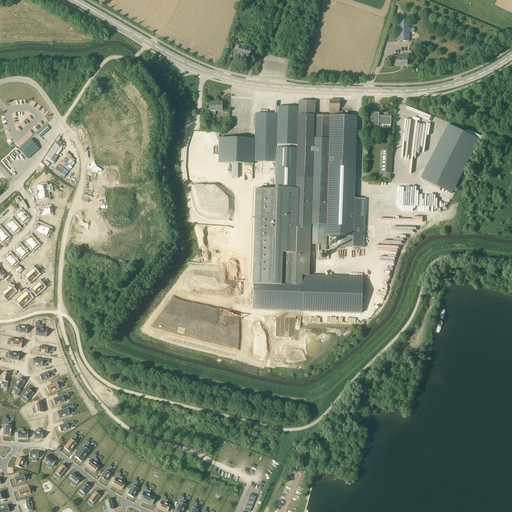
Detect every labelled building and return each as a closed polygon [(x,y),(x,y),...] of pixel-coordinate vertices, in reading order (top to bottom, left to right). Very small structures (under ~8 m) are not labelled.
[(398,41),(410,41),(410,31),(410,20),(399,20),(399,36),(396,36),(396,40),(398,40),(398,41)] [(246,45),(239,43),(240,42),(236,42),(235,48),(238,49),(237,54),(240,54),(240,56),(242,56),(246,45)] [(252,45),(252,47),(246,45),(242,56),(249,58),(250,52),(253,53),(255,46),(252,45)] [(400,65),(408,65),(408,54),(399,54),(399,56),(395,56),(395,66),(400,66),(400,65)] [(255,114),(255,129),(255,139),(219,138),(218,163),(253,164),(253,162),(276,162),(275,191),(256,190),(252,310),(361,313),(362,278),(309,276),(309,254),(310,245),(316,245),(316,250),(326,250),(326,236),(337,237),(337,247),(364,248),(365,217),(365,213),(359,213),(360,199),(354,199),(356,118),(342,117),(342,112),(339,112),(339,100),(330,100),(330,109),(330,115),(339,115),(339,117),(330,117),(314,116),(315,102),(314,102),(314,103),(306,103),(306,102),(305,113),(298,112),(298,138),(276,138),(277,115),(255,114)] [(209,111),(222,111),(222,102),(216,102),(216,103),(209,102),(209,111)] [(277,110),(277,115),(276,138),(298,138),(298,112),(298,110),(277,110)] [(382,128),(391,129),(391,122),(391,120),(391,117),(379,117),(379,114),(372,113),(372,120),(371,120),(371,121),(372,121),(372,126),(378,126),(378,131),(382,131),(382,128)] [(50,129),(46,125),(37,134),(40,137),(50,129)] [(449,127),(422,181),(453,196),(479,142),(449,127)] [(37,147),(30,139),(19,149),(26,157),(37,147)] [(393,150),(388,150),(383,150),(381,172),(391,173),(393,150)] [(47,185),(33,190),(39,200),(52,196),(47,185)] [(21,209),(16,213),(22,221),(28,216),(21,209)] [(10,219),(4,224),(12,233),(17,227),(10,219)] [(394,225),(394,222),(378,222),(377,231),(379,231),(379,224),(394,225)] [(49,227),(38,223),(35,230),(46,235),(49,227)] [(39,245),(32,237),(27,242),(33,250),(39,245)] [(28,253),(23,247),(17,252),(23,258),(28,253)] [(17,263),(12,257),(6,261),(11,268),(17,263)] [(40,272),(33,264),(24,274),(30,282),(40,272)] [(47,288),(41,282),(34,291),(39,298),(47,288)] [(14,296),(8,289),(0,296),(0,301),(3,305),(14,296)] [(30,302),(24,296),(13,304),(14,304),(20,312),(30,302)] [(35,335),(46,337),(47,330),(36,328),(35,335)] [(17,348),(18,342),(7,340),(6,346),(17,348)] [(19,354),(9,353),(8,359),(19,361),(19,354)] [(47,373),(39,376),(40,382),(49,378),(47,373)] [(24,385),(19,381),(15,386),(20,390),(24,385)] [(49,394),(59,389),(57,382),(46,387),(49,394)] [(33,394),(30,390),(25,395),(28,399),(33,394)] [(42,411),(40,404),(34,405),(36,412),(42,411)] [(65,409),(56,411),(58,417),(67,415),(65,409)] [(67,423),(58,427),(60,432),(70,428),(67,423)] [(60,439),(66,444),(72,435),(67,431),(60,439)] [(75,457),(82,462),(90,452),(83,447),(75,457)] [(57,461),(47,456),(44,462),(54,467),(57,461)] [(21,468),(22,466),(24,462),(24,460),(18,458),(15,466),(21,468)] [(87,465),(96,472),(100,467),(91,460),(87,465)] [(67,469),(62,465),(56,473),(61,477),(67,469)] [(101,477),(106,481),(111,474),(106,470),(101,477)] [(80,479),(72,473),(68,477),(76,484),(80,479)] [(14,477),(16,484),(27,481),(25,474),(14,477)] [(113,484),(122,489),(125,484),(116,478),(113,484)] [(90,487),(85,483),(80,490),(85,494),(90,487)] [(128,494),(133,497),(138,488),(132,485),(128,494)] [(19,489),(21,496),(31,493),(29,486),(19,489)] [(100,495),(95,491),(89,499),(94,503),(100,495)] [(140,499),(152,505),(155,497),(143,491),(140,499)] [(244,510),(248,511),(249,511),(256,496),(250,494),(244,510)] [(24,499),(27,508),(34,506),(31,496),(24,499)] [(114,509),(111,499),(104,501),(107,511),(114,509)] [(158,507),(168,511),(170,504),(161,501),(158,507)] [(175,511),(183,511),(186,505),(179,502),(175,511)]
